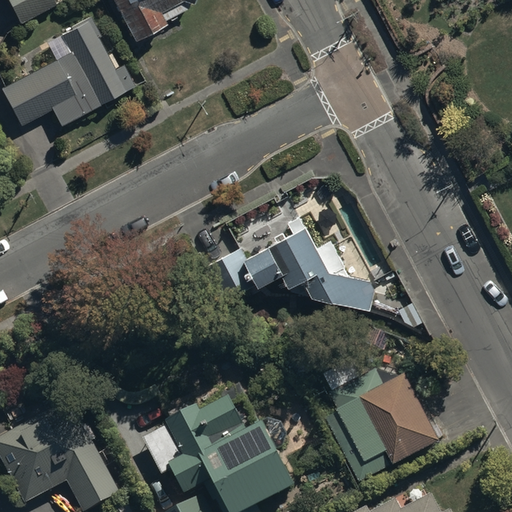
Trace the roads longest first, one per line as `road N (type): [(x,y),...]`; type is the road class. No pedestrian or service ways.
road 1 (residential): [(0,272),(357,86)]
road 2 (residential): [(511,375),(357,86)]
